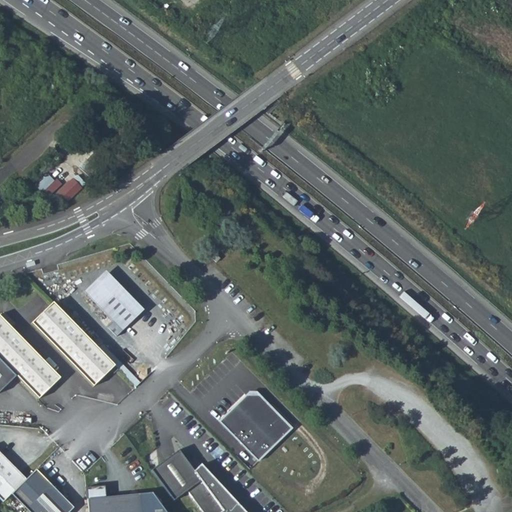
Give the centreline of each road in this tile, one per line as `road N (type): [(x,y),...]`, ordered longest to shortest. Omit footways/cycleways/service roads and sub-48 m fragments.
road 1 (trunk): [(33,0),(260,169),(511,383)]
road 2 (trunk): [(511,343),(266,137),(84,0)]
road 3 (tertiary): [(389,0),(127,199)]
road 4 (residential): [(230,314),(117,418),(76,429)]
road 5 (residential): [(127,199),(230,314)]
road 6 (tertiary): [(0,260),(87,230),(127,199)]
road 7 (tertiary): [(127,199),(0,243)]
